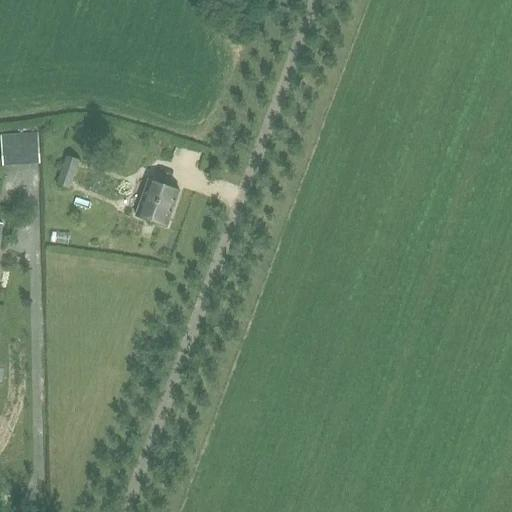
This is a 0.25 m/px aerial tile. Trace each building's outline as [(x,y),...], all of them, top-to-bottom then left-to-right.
[(2,160),(14,159),(13,137),(1,138),(2,160)] [(65,154),(55,184),(69,189),(79,161),(65,154)] [(53,178),(53,162),(18,163),(18,180),(53,178)] [(85,205),(95,174),(84,170),(74,202),(85,205)] [(178,191),(147,180),(135,216),(166,226),(178,191)]
